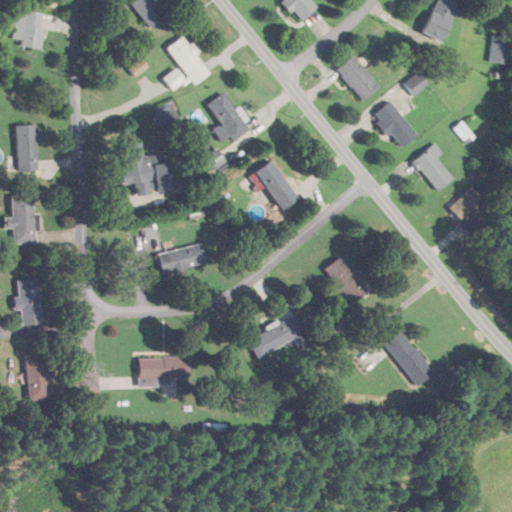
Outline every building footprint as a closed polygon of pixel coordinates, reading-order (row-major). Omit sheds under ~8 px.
[(152,27),(165,13),(151,0),(124,0),(152,27)] [(282,0),(300,21),(316,7),(310,0),(282,0)] [(462,0),(435,0),(421,33),(441,42),(453,15),(455,16),(462,0)] [(19,46),(38,50),(45,14),(16,9),(11,38),(20,40),(19,46)] [(165,47),(192,84),(209,72),(182,36),(165,47)] [(506,36),(491,36),(491,62),(505,62),(505,49),(506,49),(506,36)] [(335,70),(362,100),(378,86),(351,56),(335,70)] [(161,78),(171,90),(184,81),(174,68),(161,78)] [(425,85),(416,73),(404,82),(413,95),(425,85)] [(232,141),(249,129),(223,92),(206,104),(232,141)] [(399,148),(416,135),(389,101),(372,114),(399,148)] [(178,117),(172,103),(154,111),(160,124),(178,117)] [(473,135),(461,120),(453,127),(465,142),(473,135)] [(16,171),(36,170),(35,125),(15,125),(16,171)] [(135,195),(171,190),(166,153),(142,156),(140,142),(119,145),(124,185),(134,184),(135,195)] [(442,152),(434,143),(411,161),(436,192),(452,178),(435,157),(442,152)] [(280,210),(296,200),(271,161),(242,179),(252,194),(264,185),(280,210)] [(449,208),(463,223),(486,201),(471,186),(449,208)] [(33,244),(33,195),(10,195),(10,218),(3,218),(3,229),(12,229),(12,244),(33,244)] [(186,272),(185,268),(205,263),(200,243),(156,254),(162,277),(186,272)] [(324,268),(350,304),(366,293),(340,257),(324,268)] [(39,325),(36,279),(17,280),(19,326),(39,325)] [(247,338),(255,357),(294,340),(297,347),(307,342),(295,317),(247,338)] [(414,387),(432,374),(397,326),(380,339),(414,387)] [(24,355),(27,400),(48,399),(46,354),(24,355)] [(160,371),(161,378),(170,376),(169,369),(160,371)]
